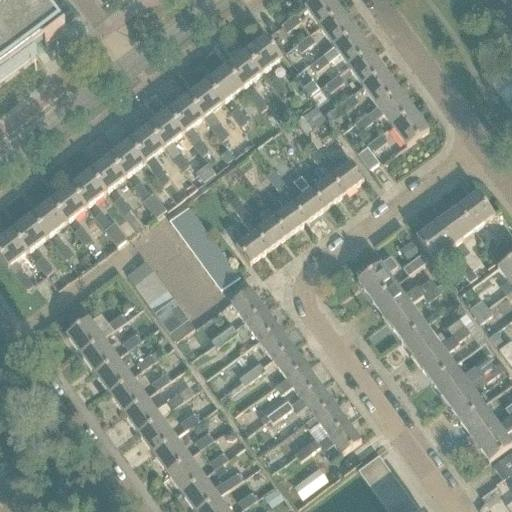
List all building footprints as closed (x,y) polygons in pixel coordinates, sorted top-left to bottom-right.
[(55,36),(28,0),(0,0),(0,84),(36,59),(31,53),(55,36)] [(330,0),(319,0),(305,11),(320,31),(342,15),(330,0)] [(320,31),(334,51),(356,35),(342,15),(320,31)] [(295,19),(281,30),(286,36),(287,37),(300,27),(295,19)] [(371,55),(356,35),(334,51),(348,71),(371,55)] [(245,55),(264,79),(284,64),(266,40),(245,55)] [(310,40),(296,50),(302,57),(315,47),(310,40)] [(245,55),(226,70),(244,94),(264,79),(245,55)] [(385,75),(371,55),(348,71),(363,91),(385,75)] [(330,67),(324,59),(310,69),(315,76),(330,67)] [(206,85),(225,109),(244,94),(226,70),(206,85)] [(400,95),(385,75),(363,91),(377,111),(400,95)] [(344,86),(339,79),(325,88),(330,96),(344,86)] [(278,83),(271,89),(282,103),(289,97),(278,83)] [(313,83),(304,90),(310,99),(320,93),(313,83)] [(206,85),(187,100),(205,124),(225,109),(206,85)] [(414,114),(400,95),(377,111),(392,131),(414,114)] [(259,98),(251,104),(262,118),(270,112),(259,98)] [(344,116),(359,106),(353,98),(339,108),(344,116)] [(186,139),(205,124),(187,100),(167,115),(186,139)] [(250,127),(239,113),(232,119),(243,133),(250,127)] [(392,131),(407,151),(429,135),(414,114),(392,131)] [(167,115),(148,130),(166,154),(186,139),(167,115)] [(373,126),(368,118),(353,128),(359,136),(373,126)] [(220,128),(212,134),(223,148),(231,142),(220,128)] [(128,145),(147,169),(166,154),(148,130),(128,145)] [(373,156),(388,146),(382,138),(368,148),(373,156)] [(201,143),(193,149),(204,163),(212,157),(201,143)] [(127,184),(133,180),(147,169),(128,145),(109,160),(127,184)] [(312,162),(320,156),(312,146),(304,151),(312,162)] [(368,150),(359,157),(370,173),(380,166),(368,150)] [(319,172),(327,167),(320,156),(312,162),(319,172)] [(181,157),(173,163),(184,178),(192,172),(181,157)] [(344,199),(364,184),(359,177),(351,166),(345,158),(337,164),(342,172),(331,180),(344,199)] [(109,160),(90,174),(108,198),(127,184),(109,160)] [(208,168),(196,177),(204,187),(215,178),(208,168)] [(162,172),(154,178),(165,193),(173,187),(162,172)] [(274,190),(282,184),(275,173),(267,179),(274,190)] [(88,213),(108,198),(90,174),(70,189),(88,213)] [(312,194),(326,212),(344,199),(331,180),(312,194)] [(274,190),(282,200),(290,194),(282,184),(274,190)] [(134,193),(144,206),(157,223),(168,215),(155,198),(152,200),(142,187),(134,193)] [(68,227),(88,213),(70,189),(51,204),(68,227)] [(307,226),(326,212),(312,194),(294,208),(307,226)] [(457,212),(474,235),(495,220),(478,197),(457,212)] [(237,217),(245,212),(237,201),(229,207),(237,217)] [(133,216),(122,202),(115,208),(126,222),(133,216)] [(51,204),(31,219),(48,242),(68,227),(51,204)] [(288,240),(307,226),(294,208),(275,222),(288,240)] [(171,224),(179,235),(196,222),(189,212),(171,224)] [(245,212),(237,217),(244,228),(252,222),(245,212)] [(457,212),(437,227),(455,250),(474,235),(457,212)] [(118,251),(128,243),(116,227),(113,229),(102,215),(95,220),(118,251)] [(29,256),(45,244),(48,242),(31,219),(12,234),(29,256)] [(179,235),(186,245),(204,232),(196,222),(179,235)] [(269,254),(288,240),(275,222),(256,236),(269,254)] [(417,242),(435,265),(446,257),(454,269),(456,268),(470,287),(478,281),(473,275),(480,270),(471,257),(463,262),(455,250),(437,227),(417,242)] [(83,231),(75,237),(86,251),(94,245),(83,231)] [(186,245),(193,255),(211,242),(204,232),(186,245)] [(12,234),(0,242),(0,260),(8,271),(29,256),(12,234)] [(269,254),(256,236),(237,250),(250,268),(269,254)] [(211,242),(193,255),(200,264),(218,251),(211,242)] [(482,248),(495,267),(511,255),(511,245),(510,242),(498,251),(491,242),(482,248)] [(74,259),(63,245),(55,251),(66,265),(74,259)] [(200,264),(207,274),(225,261),(218,251),(200,264)] [(422,257),(403,271),(409,279),(428,265),(422,257)] [(43,260),(35,266),(46,280),(54,274),(43,260)] [(225,261),(207,274),(213,284),(232,271),(225,261)] [(390,261),(380,269),(358,285),(373,305),(395,289),(387,278),(397,271),(390,261)] [(511,293),(511,262),(497,274),(506,286),(500,290),(506,298),(511,293)] [(146,265),(129,278),(135,288),(153,275),(146,265)] [(213,284),(221,295),(240,281),(232,271),(213,284)] [(23,275),(15,281),(26,295),(34,289),(23,275)] [(160,285),(153,275),(135,288),(142,298),(160,285)] [(373,305),(387,325),(410,309),(423,299),(436,290),(430,282),(418,291),(417,290),(403,300),(395,289),(373,305)] [(167,294),(160,285),(142,298),(149,307),(167,294)] [(436,290),(423,299),(429,307),(441,298),(436,290)] [(231,307),(245,326),(264,312),(250,293),(231,307)] [(174,304),(167,294),(149,307),(156,317),(174,304)] [(181,314),(174,304),(156,317),(163,327),(181,314)] [(488,312),(482,304),(469,313),(475,321),(488,312)] [(410,309),(387,325),(402,346),(424,329),(410,309)] [(264,312),(245,326),(259,345),(278,331),(264,312)] [(488,312),(475,321),(480,329),(493,319),(488,312)] [(188,323),(181,314),(163,327),(170,336),(188,323)] [(122,317),(108,327),(114,335),(128,325),(122,317)] [(472,326),(466,318),(447,332),(452,340),(472,326)] [(195,333),(188,323),(170,336),(177,346),(195,333)] [(66,339),(81,359),(103,343),(89,324),(66,339)] [(454,369),(452,366),(446,358),(459,348),(458,347),(478,333),(472,326),(452,340),(447,344),(439,349),(417,366),(431,386),(454,369)] [(222,336),(228,344),(238,337),(233,329),(222,336)] [(402,346),(414,362),(417,366),(439,349),(447,344),(441,336),(433,341),(424,329),(402,346)] [(259,345),(273,364),(292,350),(278,331),(259,345)] [(497,335),(489,341),(495,350),(503,344),(497,335)] [(228,344),(222,336),(212,344),(218,352),(228,344)] [(137,337),(123,347),(128,355),(143,345),(137,337)] [(118,363),(103,343),(81,359),(96,379),(118,363)] [(504,360),(511,354),(511,345),(511,344),(498,353),(504,360)] [(163,349),(152,357),(156,363),(167,356),(163,349)] [(273,364),(282,377),(286,383),(306,369),(292,350),(273,364)] [(137,367),(143,375),(157,365),(156,363),(152,357),(137,367)] [(133,382),(118,363),(96,379),(110,399),(133,382)] [(462,380),(456,372),(454,369),(431,386),(446,406),(469,389),(482,379),(494,370),(489,363),(477,372),(475,370),(462,380)] [(482,379),(488,387),(507,373),(501,365),(494,370),(482,379)] [(250,374),(256,382),(266,375),(260,367),(250,374)] [(286,383),(300,402),(319,388),(306,369),(286,383)] [(256,382),(250,374),(240,382),(246,390),(256,382)] [(152,386),(157,395),(172,385),(166,376),(152,386)] [(147,402),(133,382),(110,399),(124,419),(147,402)] [(300,402),(302,404),(314,421),(333,407),(319,388),(300,402)] [(469,389),(446,406),(460,426),(483,409),(469,389)] [(166,406),(172,414),(186,404),(181,396),(166,406)] [(162,422),(147,402),(124,419),(139,439),(162,422)] [(277,413),(283,420),(293,412),(288,405),(277,413)] [(314,421),(328,440),(347,426),(333,407),(314,421)] [(460,426),(467,435),(475,446),(498,429),(483,409),(460,426)] [(283,420),(277,413),(267,420),(272,428),(283,420)] [(195,416),(181,426),(187,434),(201,424),(195,416)] [(490,466),(511,450),(511,448),(505,439),(511,433),(511,418),(511,419),(511,420),(498,429),(475,446),(490,466)] [(176,442),(162,422),(139,439),(153,458),(176,442)] [(318,446),(321,450),(324,455),(334,448),(342,459),(361,445),(347,426),(328,440),(318,446)] [(195,446),(201,454),(216,444),(210,436),(195,446)] [(191,461),(176,442),(153,458),(168,478),(191,461)] [(305,450),(310,458),(321,450),(318,446),(315,442),(305,450)] [(310,458),(305,450),(294,458),(300,466),(310,458)] [(210,465),(216,474),(230,463),(224,455),(210,465)] [(511,482),(511,456),(493,471),(503,484),(510,480),(511,482)] [(367,484),(386,470),(379,460),(359,475),(367,484)] [(168,478),(182,498),(205,481),(191,461),(168,478)] [(393,479),(386,470),(367,484),(374,494),(393,479)] [(303,505),(329,486),(319,473),(294,493),(303,505)] [(224,485),(230,493),(245,483),(239,475),(224,485)] [(381,504),(400,489),(393,479),(374,494),(381,504)] [(230,493),(224,485),(214,493),(205,481),(182,498),(184,501),(192,511),(204,511),(220,501),(230,493)] [(381,504),(387,511),(389,511),(407,499),(400,489),(381,504)] [(276,492),(264,501),(271,511),(283,502),(276,492)] [(239,505),(244,511),(246,511),(259,503),(253,495),(239,505)] [(389,511),(409,511),(414,509),(407,499),(389,511)] [(228,511),(220,501),(204,511),(228,511)]
